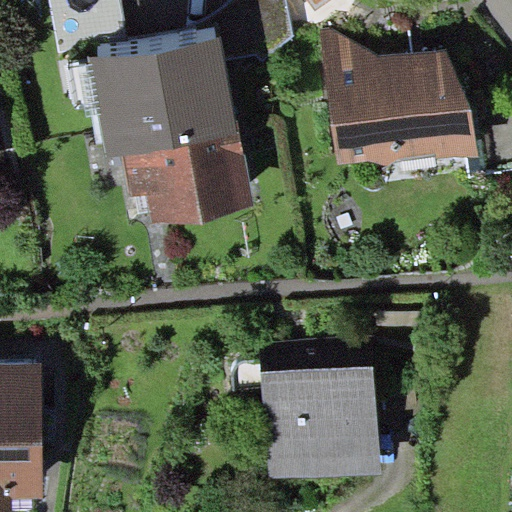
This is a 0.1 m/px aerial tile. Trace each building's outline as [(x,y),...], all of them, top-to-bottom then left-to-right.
[(49,0),(58,52),(128,40),(121,0),(49,0)] [(189,24),(192,41),(220,35),(225,59),(257,53),(264,61),(294,35),(287,0),(227,0),(224,4),(215,11),(204,18),(196,21),(189,24)] [(330,0),(307,0),(315,11),(330,0)] [(471,105),(448,51),(380,57),(330,28),(321,29),(337,165),(436,155),(436,159),(478,155),(471,105)] [(130,52),(90,58),(108,159),(123,157),(239,135),(225,59),(220,35),(192,41),(130,52)] [(253,205),(239,135),(123,157),(131,196),(148,193),(154,224),(253,205)] [(380,468),(374,361),(265,367),(271,474),(380,468)] [(42,499),(43,363),(0,363),(0,511),(10,511),(11,499),(42,499)]
